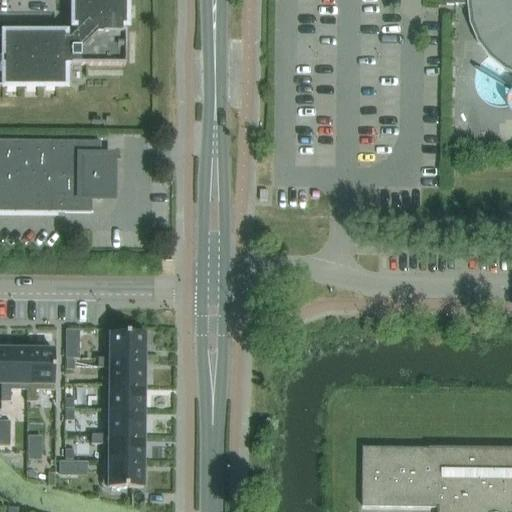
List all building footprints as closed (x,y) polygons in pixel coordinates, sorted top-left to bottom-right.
[(63,37),(11,36),(0,36),(0,87),(63,88),(63,66),(124,67),(124,0),(73,0),(73,27),(63,37)] [(511,0),(446,0),(446,6),(456,6),(468,6),(470,25),(478,44),(486,54),(490,60),(506,72),(511,75),(511,0)] [(0,212),(91,214),(91,197),(98,197),(98,201),(99,201),(101,196),(103,192),(104,189),(105,185),(106,180),(106,177),(107,175),(107,170),(107,167),(107,163),(107,159),(100,159),(100,142),(0,141),(0,212)] [(104,334),(103,360),(97,359),(97,360),(143,361),(143,334),(104,334)] [(77,344),(65,343),(65,360),(77,360),(77,344)] [(10,403),(10,391),(26,391),(27,391),(27,352),(0,351),(0,385),(0,403),(10,403)] [(26,403),(35,404),(35,391),(53,392),(53,352),(27,352),(27,391),(26,391),(26,403)] [(97,369),(109,369),(109,385),(109,386),(143,386),(143,361),(97,360),(97,369)] [(73,371),(73,361),(65,361),(65,371),(73,371)] [(109,385),(103,385),(103,412),(109,412),(109,411),(143,412),(143,386),(109,386),(109,385)] [(73,400),(65,400),(65,410),(73,410),(73,400)] [(109,411),(109,412),(108,436),(108,437),(142,437),(143,412),(109,411)] [(73,422),(73,412),(65,412),(65,422),(73,422)] [(0,423),(0,448),(10,449),(10,424),(0,423)] [(108,436),(90,436),(90,445),(102,446),(102,462),(142,463),(142,437),(108,437),(108,436)] [(438,511),(511,511),(511,449),(430,449),(430,450),(363,449),(363,509),(438,509),(438,511)] [(40,450),(28,450),(28,463),(40,463),(40,450)] [(64,461),(72,461),(73,451),(64,451),(64,461)] [(102,463),(108,463),(108,489),(142,489),(142,463),(102,462),(102,463)] [(58,464),(58,478),(72,478),(72,473),(72,464),(58,464)]
